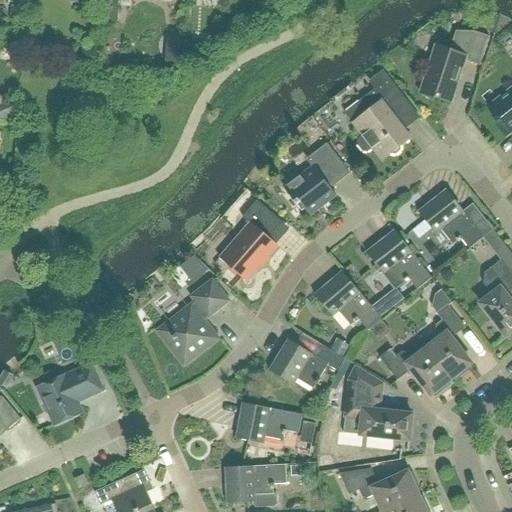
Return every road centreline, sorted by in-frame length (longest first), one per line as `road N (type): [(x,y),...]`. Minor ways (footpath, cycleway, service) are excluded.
road 1 (residential): [(153,415),(221,378),(317,246),(448,147),(511,234)]
road 2 (residential): [(0,480),(153,415)]
road 3 (tertiary): [(487,511),(466,455),(468,433),(511,385)]
